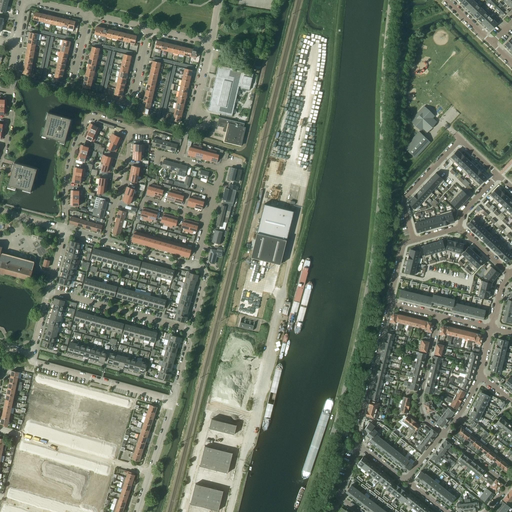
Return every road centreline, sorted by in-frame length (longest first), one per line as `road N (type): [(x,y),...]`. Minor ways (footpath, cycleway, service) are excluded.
road 1 (unclassified): [(334,426),(370,269),(390,0)]
road 2 (residential): [(104,243),(129,130),(96,117),(87,118),(74,149),(63,229)]
road 3 (residential): [(88,14),(73,88),(121,105),(132,99),(149,28)]
road 4 (residential): [(173,399),(35,362),(31,353)]
road 5 (residential): [(361,445),(358,426),(392,302)]
road 6 (residential): [(414,241),(402,201),(461,138)]
road 7 (residential): [(442,433),(420,407),(438,315)]
